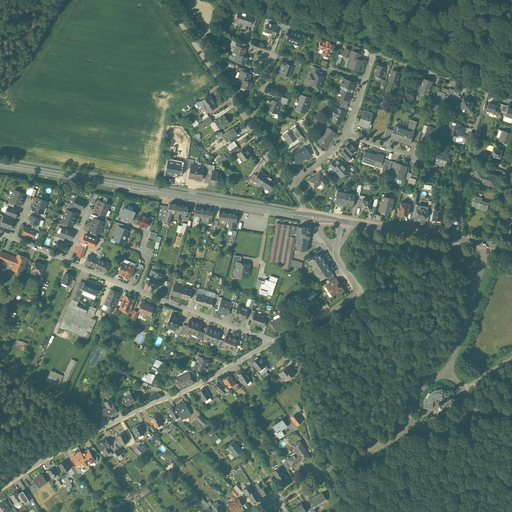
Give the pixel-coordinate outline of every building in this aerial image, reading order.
[(253,16),(239,11),(236,20),(239,21),(237,25),(242,27),(242,25),(246,26),(246,24),(250,25),(253,17),(253,16)] [(277,26),(269,22),(267,26),(265,25),(263,31),(262,34),(268,36),(269,33),(275,35),(277,29),(278,26),(277,26)] [(290,26),(284,24),(282,30),(287,32),(288,30),(288,31),(290,26)] [(288,31),(288,30),(287,32),(286,35),(288,35),(286,41),(299,46),(302,40),(300,39),(302,34),(295,32),(295,33),(288,31)] [(330,42),(326,41),(326,42),(321,40),(320,44),(319,44),(319,45),(320,45),(319,48),(323,50),(322,54),(329,57),(332,50),(334,45),(330,43),(330,42)] [(237,45),(235,45),(235,47),(232,52),(237,54),(243,56),(246,49),(237,45)] [(352,51),(346,49),(344,55),(352,58),(349,66),(359,69),(362,61),(360,60),(362,54),(358,53),(352,51)] [(243,56),(237,54),(234,61),(245,65),(248,57),(243,56)] [(288,66),(286,65),(282,63),(278,74),(282,76),(283,74),(289,77),(293,66),(289,64),(288,66)] [(385,68),(378,65),(373,78),(378,80),(379,77),(382,78),(385,68)] [(245,72),(237,68),(235,71),(239,73),(239,74),(240,75),(238,78),(242,79),(248,81),(251,74),(245,72)] [(400,73),(392,70),(389,79),(397,82),(400,73)] [(317,74),(314,73),(313,76),(312,75),(311,76),(309,80),(310,81),(311,82),(310,85),(320,88),(324,76),(317,74)] [(355,82),(343,78),(342,81),(341,82),(341,83),(340,89),(352,93),(355,82)] [(432,82),(422,78),(420,85),(422,85),(420,91),(426,94),(426,96),(429,97),(431,93),(428,92),(430,87),(432,82)] [(248,81),(242,79),(241,82),(240,83),(241,84),(240,87),(250,90),(253,83),(248,81)] [(352,93),(340,89),(338,93),(342,94),(341,98),(349,100),(352,93)] [(441,92),(438,91),(435,102),(439,104),(438,108),(443,109),(444,105),(445,106),(449,95),(450,91),(443,89),(441,92)] [(209,95),(200,102),(199,101),(197,103),(196,104),(198,107),(201,105),(203,108),(214,100),(213,101),(209,95)] [(311,99),(301,95),(295,110),(305,114),(311,99)] [(349,100),(341,98),(339,103),(342,104),(347,106),(349,100)] [(195,100),(188,105),(190,108),(196,104),(197,103),(195,100)] [(214,100),(203,108),(204,107),(207,112),(217,106),(214,100)] [(275,101),(272,100),(270,104),(268,105),(269,107),(268,109),(269,109),(271,110),(271,111),(272,112),(271,113),(272,113),(275,114),(275,113),(276,113),(277,112),(279,107),(280,107),(282,103),(280,103),(275,101)] [(467,101),(463,100),(460,108),(467,110),(466,113),(470,114),(471,111),(473,103),(469,102),(467,101)] [(496,106),(489,104),(489,103),(488,106),(485,105),(483,111),(484,111),(483,114),(487,115),(489,112),(490,112),(490,111),(494,112),(494,113),(494,114),(498,115),(500,111),(500,110),(495,109),(497,106),(496,106)] [(345,112),(331,106),(327,115),(333,118),(332,121),(340,125),(345,112)] [(511,109),(508,108),(506,113),(504,117),(505,117),(503,121),(511,124),(511,122),(511,109)] [(372,114),(363,111),(359,125),(365,126),(368,127),(372,114)] [(224,116),(218,120),(218,119),(215,121),(220,129),(229,123),(224,116)] [(407,131),(394,126),(393,132),(390,139),(396,141),(399,142),(400,141),(409,144),(417,122),(411,121),(407,131)] [(460,124),(452,122),(451,125),(450,124),(448,128),(450,128),(449,131),(451,132),(450,135),(456,137),(457,135),(460,136),(461,133),(464,134),(465,129),(460,127),(460,124)] [(435,129),(427,127),(428,126),(427,126),(424,135),(425,135),(425,134),(434,137),(434,138),(436,133),(434,132),(435,129)] [(328,128),(319,140),(323,142),(322,142),(323,143),(326,145),(335,133),(328,128)] [(233,129),(229,131),(226,133),(223,136),(227,142),(229,140),(235,136),(237,134),(235,132),(233,129)] [(291,130),(283,135),(286,139),(287,138),(291,143),(297,139),(293,134),(291,130)] [(393,132),(386,130),(384,137),(390,140),(390,139),(393,132)] [(503,131),(502,131),(499,139),(503,140),(502,142),(502,143),(504,143),(507,144),(511,134),(509,133),(503,131)] [(475,135),(469,133),(467,139),(473,141),(475,135)] [(350,146),(348,143),(344,148),(345,149),(350,155),(351,155),(355,151),(354,149),(355,148),(352,145),(350,146)] [(304,146),(296,152),(296,153),(291,156),(294,160),(293,160),(294,160),(297,164),(301,162),(300,161),(310,155),(304,146)] [(251,155),(246,147),(237,154),(242,162),(251,155)] [(497,148),(494,147),(491,156),(497,158),(497,159),(499,159),(500,159),(501,157),(500,156),(501,151),(497,150),(497,148)] [(350,155),(345,149),(340,153),(348,161),(353,157),(351,155),(350,155)] [(442,153),(437,151),(433,163),(438,165),(438,163),(445,166),(448,156),(441,154),(442,153)] [(377,156),(370,154),(371,153),(365,152),(362,161),(367,163),(368,162),(380,166),(384,156),(377,154),(377,156)] [(175,161),(168,160),(165,174),(172,175),(175,161)] [(182,163),(175,161),(172,175),(179,176),(182,163)] [(345,168),(340,163),(339,163),(337,161),(335,164),(333,162),(329,165),(333,170),(333,169),(341,178),(348,172),(345,168)] [(407,167),(395,163),(391,176),(396,178),(395,181),(395,182),(400,183),(401,183),(402,180),(407,167)] [(192,166),(191,165),(190,168),(189,178),(195,179),(198,165),(195,165),(193,166),(192,166)] [(200,166),(198,165),(195,179),(202,180),(203,171),(204,167),(202,167),(201,167),(200,166)] [(409,180),(408,183),(414,185),(415,183),(415,182),(419,169),(413,167),(411,173),(409,180)] [(497,176),(476,170),(473,180),(494,187),(497,176)] [(268,177),(260,171),(256,176),(253,180),(257,183),(262,186),(268,177)] [(216,172),(214,173),(212,172),(212,175),(210,185),(216,186),(219,172),(216,172)] [(319,172),(316,174),(317,175),(312,179),(312,178),(308,181),(313,189),(317,186),(321,184),(323,187),(328,184),(323,177),(319,172)] [(253,175),(248,182),(255,187),(257,183),(253,180),(256,176),(253,175)] [(276,182),(268,177),(262,186),(269,192),(276,182)] [(25,194),(14,189),(12,195),(23,199),(25,194)] [(346,193),(337,192),(335,203),(344,205),(346,193)] [(355,194),(346,193),(344,205),(353,206),(355,194)] [(23,199),(12,195),(10,201),(20,205),(23,199)] [(482,198),(475,196),(472,206),(486,210),(488,202),(488,203),(481,200),(482,198)] [(47,201),(37,197),(34,203),(45,207),(47,201)] [(393,199),(383,197),(380,210),(390,213),(393,199)] [(85,202),(75,198),(75,199),(73,200),(72,203),(73,204),(73,205),(77,207),(83,209),(85,202)] [(371,200),(362,199),(362,200),(361,207),(361,208),(365,209),(365,210),(369,210),(369,209),(371,200)] [(109,204),(99,200),(97,206),(107,210),(109,204)] [(45,207),(34,203),(32,209),(38,212),(42,213),(45,207)] [(176,204),(169,203),(168,208),(169,208),(168,211),(167,211),(164,221),(169,222),(172,213),(174,213),(176,204)] [(409,204),(400,203),(400,207),(398,207),(397,210),(399,210),(398,214),(407,216),(409,204)] [(182,205),(176,204),(174,213),(176,213),(176,215),(174,214),(174,217),(179,218),(180,214),(181,214),(182,205)] [(423,208),(420,208),(420,206),(416,205),(415,217),(415,218),(419,219),(419,217),(425,218),(427,211),(423,210),(423,208)] [(13,208),(8,206),(8,207),(7,208),(5,211),(6,212),(6,213),(16,217),(18,210),(13,208)] [(107,210),(97,206),(94,211),(100,213),(105,216),(105,215),(107,210)] [(168,208),(159,206),(157,220),(164,221),(167,211),(168,211),(169,208),(168,208)] [(135,212),(125,208),(124,210),(122,209),(119,216),(131,221),(135,212)] [(204,209),(195,208),(192,226),(196,227),(198,227),(199,217),(203,217),(204,209)] [(72,211),(67,209),(65,215),(75,219),(77,213),(72,211)] [(213,210),(204,209),(203,217),(205,218),(205,219),(203,219),(202,225),(205,226),(205,222),(211,223),(213,210)] [(442,211),(434,210),(433,219),(441,221),(442,211)] [(228,213),(219,211),(218,220),(222,220),(227,221),(228,213)] [(458,212),(452,212),(451,222),(456,223),(456,224),(457,224),(458,225),(459,224),(460,224),(460,219),(462,220),(462,217),(461,217),(462,212),(458,211),(458,212)] [(237,214),(228,213),(227,221),(235,222),(237,214)] [(40,219),(30,215),(29,218),(30,219),(31,220),(30,223),(38,226),(40,219)] [(75,219),(65,215),(62,221),(67,223),(72,225),(75,219)] [(147,217),(144,216),(143,216),(140,215),(137,223),(140,225),(143,226),(147,227),(147,225),(150,219),(147,218),(147,217)] [(9,221),(3,218),(0,225),(11,229),(13,222),(9,221)] [(100,220),(94,218),(92,224),(102,228),(104,222),(100,220)] [(102,228),(92,224),(89,230),(91,231),(97,233),(100,234),(102,228)] [(123,228),(118,226),(118,227),(116,231),(126,235),(128,230),(123,228)] [(293,229),(275,226),(269,261),(285,264),(284,269),(289,270),(290,266),(291,260),(293,250),(294,250),(294,247),(294,243),(295,237),(296,237),(296,236),(297,229),(293,228),(293,229)] [(31,229),(25,227),(22,234),(33,238),(34,237),(36,238),(38,233),(36,232),(36,231),(31,229)] [(310,228),(298,227),(297,229),(296,236),(296,237),(295,243),(298,243),(297,249),(307,250),(309,238),(309,233),(310,228)] [(73,232),(62,228),(60,234),(65,237),(71,239),(73,232)] [(126,235),(116,231),(113,239),(116,240),(123,243),(126,235)] [(94,238),(84,235),(81,243),(84,244),(92,246),(94,238)] [(63,242),(59,240),(59,241),(58,241),(57,242),(56,244),(57,246),(56,247),(66,251),(69,244),(63,242)] [(16,258),(1,251),(0,252),(0,260),(13,265),(12,270),(21,274),(27,258),(18,255),(16,258)] [(320,254),(318,256),(317,253),(312,256),(313,257),(307,261),(320,280),(326,275),(327,276),(332,273),(333,273),(320,254)] [(109,264),(89,255),(85,263),(105,272),(109,264)] [(303,263),(291,260),(290,266),(295,267),(295,266),(299,267),(301,268),(303,263)] [(44,265),(35,261),(33,266),(32,265),(31,269),(28,278),(37,282),(44,265)] [(240,263),(238,262),(236,271),(235,272),(235,274),(236,275),(237,275),(239,274),(242,275),(242,276),(247,277),(248,273),(249,273),(250,269),(249,268),(249,264),(240,263)] [(123,263),(121,267),(118,273),(124,275),(128,265),(123,263)] [(134,268),(128,265),(124,275),(130,278),(133,272),(134,268)] [(154,268),(150,266),(148,272),(147,276),(145,282),(148,284),(153,271),(154,271),(154,268)] [(154,271),(153,271),(148,284),(158,287),(161,280),(160,280),(162,275),(159,273),(154,271)] [(73,276),(65,273),(61,281),(69,285),(71,280),(73,276)] [(101,285),(87,279),(84,285),(82,289),(84,290),(96,295),(101,285)] [(276,283),(265,279),(263,284),(261,283),(259,290),(268,293),(268,294),(272,296),(276,283)] [(336,279),(326,286),(329,291),(340,284),(336,279)] [(84,285),(79,283),(71,300),(78,302),(82,294),(84,290),(82,289),(84,285)] [(184,287),(175,284),(172,294),(181,297),(184,287)] [(340,284),(329,291),(332,296),(343,289),(340,284)] [(192,289),(184,287),(181,297),(189,300),(191,294),(192,290),(192,289)] [(104,304),(102,303),(99,310),(106,313),(107,311),(107,310),(115,291),(111,289),(104,304)] [(96,295),(84,290),(82,294),(94,300),(96,295)] [(115,291),(107,310),(107,311),(111,313),(111,312),(111,313),(120,293),(115,291)] [(197,294),(197,295),(194,303),(203,306),(205,296),(197,294)] [(318,301),(315,297),(314,296),(313,294),(309,297),(310,298),(309,299),(310,301),(316,310),(321,307),(318,301)] [(135,300),(125,296),(120,309),(121,309),(129,313),(135,300)] [(214,299),(205,296),(203,306),(203,305),(204,305),(209,306),(208,307),(211,308),(213,301),(214,299)] [(78,302),(71,300),(69,305),(76,308),(77,305),(78,302)] [(231,303),(221,300),(219,305),(217,310),(224,312),(224,313),(227,315),(230,308),(231,303)] [(304,304),(307,308),(310,314),(316,310),(310,301),(304,304)] [(153,307),(142,303),(139,311),(143,312),(142,313),(146,314),(150,315),(153,307)] [(76,308),(69,305),(60,326),(81,336),(81,338),(87,341),(96,321),(85,316),(86,313),(76,308)] [(248,309),(238,305),(234,317),(244,321),(248,309)] [(300,309),(289,316),(294,323),(304,316),(300,309)] [(134,310),(130,318),(135,320),(139,312),(134,310)] [(255,313),(254,313),(253,317),(251,323),(257,325),(261,315),(255,313)] [(176,316),(171,314),(166,327),(175,331),(177,327),(180,319),(176,317),(176,316)] [(266,317),(261,315),(257,325),(263,327),(265,321),(267,317),(266,317)] [(280,317),(271,322),(276,330),(286,325),(283,319),(281,316),(280,317)] [(195,322),(189,319),(187,326),(185,330),(185,331),(191,333),(195,322)] [(201,324),(195,322),(191,333),(197,335),(199,331),(201,324)] [(121,332),(103,324),(101,328),(120,336),(121,332)] [(214,330),(208,327),(205,333),(203,338),(209,341),(214,330)] [(220,332),(214,330),(209,341),(215,343),(217,339),(220,332)] [(224,341),(222,346),(228,348),(232,337),(226,335),(224,341)] [(238,340),(232,337),(228,348),(234,351),(236,346),(239,348),(240,347),(241,346),(240,344),(237,343),(238,340)] [(18,340),(16,346),(24,349),(27,342),(18,340)] [(203,358),(199,356),(196,362),(207,366),(210,360),(203,358)] [(264,362),(260,357),(259,358),(258,357),(257,358),(257,357),(255,359),(255,360),(251,363),(258,372),(257,373),(259,376),(265,372),(268,369),(263,363),(264,362)] [(63,376),(59,387),(65,389),(77,362),(71,359),(63,376)] [(159,368),(162,361),(155,359),(153,365),(159,368)] [(207,366),(196,362),(194,367),(194,368),(198,370),(205,372),(207,366)] [(294,375),(288,366),(278,373),(282,378),(285,376),(286,375),(289,378),(294,375)] [(59,374),(51,370),(46,381),(54,385),(56,380),(59,374)] [(246,375),(244,371),(238,374),(239,377),(244,385),(246,384),(247,386),(249,386),(251,385),(251,383),(250,381),(248,378),(249,378),(247,374),(246,375)] [(148,374),(144,373),(141,380),(151,384),(155,375),(148,372),(148,374)] [(238,374),(237,372),(231,376),(233,381),(239,377),(238,374)] [(265,372),(259,376),(262,380),(268,376),(265,372)] [(63,376),(59,374),(56,380),(54,385),(59,387),(63,376)] [(189,374),(174,380),(178,389),(193,383),(189,374)] [(230,375),(223,380),(226,384),(227,383),(229,388),(235,384),(231,376),(230,375)] [(227,393),(217,383),(212,388),(219,395),(220,393),(223,396),(227,393)] [(211,398),(205,389),(197,393),(203,402),(211,398)] [(435,389),(429,393),(425,399),(424,399),(423,406),(428,407),(428,406),(433,406),(432,404),(433,402),(434,400),(434,399),(436,397),(437,396),(439,395),(441,395),(441,393),(441,389),(436,390),(435,389)] [(131,393),(122,398),(125,403),(126,406),(135,402),(131,393)] [(111,399),(105,402),(107,406),(101,410),(105,418),(117,411),(114,404),(111,399)] [(184,403),(175,408),(180,417),(181,420),(190,415),(184,403)] [(175,407),(169,411),(173,420),(180,417),(175,408),(175,407)] [(302,421),(296,413),(290,417),(297,426),(302,421)] [(158,415),(151,419),(155,428),(162,424),(158,415)] [(205,421),(199,415),(196,419),(201,425),(205,421)] [(282,419),(272,425),(276,431),(277,433),(281,430),(287,426),(282,419)] [(144,433),(140,424),(133,428),(137,437),(144,433)] [(281,430),(277,433),(276,431),(273,433),(279,438),(285,435),(281,430)] [(124,432),(117,436),(121,445),(128,441),(124,432)] [(213,443),(216,441),(217,444),(221,441),(216,433),(209,438),(213,443)] [(106,439),(98,443),(102,451),(102,450),(104,455),(106,454),(108,457),(112,454),(108,447),(110,446),(106,439)] [(242,451),(234,441),(227,447),(231,452),(231,453),(234,457),(242,451)] [(300,441),(293,445),(295,450),(296,449),(299,455),(295,457),(294,454),(293,455),(289,458),(287,456),(284,458),(285,461),(283,462),(284,464),(289,461),(291,465),(301,459),(302,461),(309,457),(300,441)] [(139,445),(134,450),(138,454),(140,452),(143,449),(139,445)] [(89,450),(94,460),(98,458),(96,454),(98,453),(95,447),(89,450)] [(119,448),(114,451),(118,456),(123,453),(119,448)] [(81,452),(73,457),(77,464),(78,463),(79,464),(75,466),(79,472),(84,469),(83,467),(88,464),(85,459),(81,452)] [(66,460),(59,464),(63,473),(63,472),(67,479),(68,478),(71,476),(67,470),(70,468),(66,460)] [(289,461),(284,464),(287,469),(292,466),(291,465),(289,461)] [(54,467),(48,470),(53,479),(56,478),(57,479),(59,477),(54,467)] [(286,477),(280,467),(273,471),(279,481),(286,477)] [(42,474),(34,480),(36,482),(39,487),(47,481),(42,474)] [(65,482),(63,483),(60,479),(57,481),(60,485),(61,484),(63,487),(67,485),(65,482)] [(36,482),(30,486),(34,492),(40,488),(39,487),(36,482)] [(263,487),(260,482),(255,485),(262,496),(270,491),(266,485),(263,487)] [(242,492),(236,485),(233,487),(239,494),(242,492)] [(250,485),(243,490),(246,495),(247,494),(252,502),(260,497),(255,489),(253,490),(250,485)] [(25,502),(17,491),(10,495),(15,503),(18,501),(21,505),(25,502)] [(321,491),(310,498),(315,507),(326,500),(321,491)] [(206,503),(203,498),(200,500),(206,508),(209,506),(206,503)] [(238,499),(230,503),(233,510),(242,505),(238,499)] [(7,511),(11,509),(5,500),(0,503),(0,510),(1,511),(7,511)] [(206,508),(200,500),(197,502),(204,510),(206,508)] [(219,505),(217,502),(212,504),(213,507),(212,507),(214,511),(223,511),(220,504),(219,505)] [(301,503),(293,508),(294,511),(306,511),(305,510),(301,503)]
